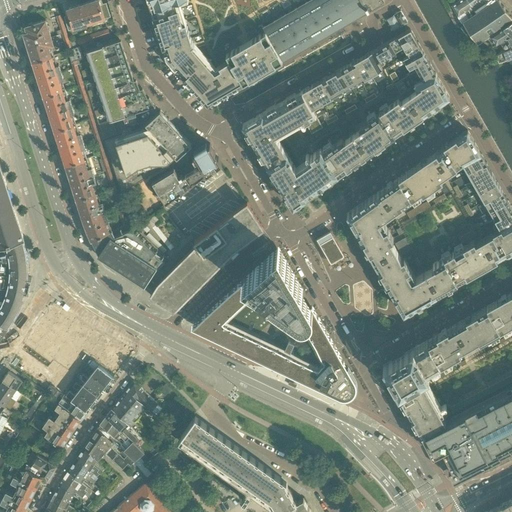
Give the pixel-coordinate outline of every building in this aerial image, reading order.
[(89,23),(103,19),(103,21),(105,20),(104,19),(110,17),(106,3),(100,5),(98,0),(93,0),(82,4),(67,9),(69,15),(64,17),(68,30),(74,29),(74,30),(75,30),(75,28),(89,23)] [(147,0),(166,59),(207,104),(227,92),(282,61),(261,25),(303,0),(147,0)] [(303,0),(261,25),(282,61),(283,60),(367,10),(382,0),(303,0)] [(458,17),(461,22),(493,0),(481,0),(472,7),(466,11),(458,17)] [(460,0),(459,1),(466,11),(472,7),(468,0),(460,0)] [(462,22),(469,33),(505,9),(498,0),(493,0),(461,22),(461,23),(462,22)] [(452,6),(458,17),(466,11),(459,1),(452,6)] [(477,43),(490,35),(511,20),(511,18),(505,9),(469,33),(477,43)] [(407,22),(400,11),(394,15),(394,16),(393,15),(387,19),(393,30),(400,26),(399,25),(400,25),(401,26),(407,22)] [(56,16),(64,41),(68,40),(60,15),(56,16)] [(25,32),(22,33),(22,34),(24,34),(26,41),(26,43),(27,46),(28,48),(31,56),(29,56),(31,61),(32,61),(32,62),(51,56),(48,46),(53,44),(45,20),(23,27),(25,32)] [(497,45),(501,42),(510,36),(511,38),(511,37),(511,20),(490,35),(497,45)] [(72,41),(72,43),(74,47),(110,35),(108,29),(72,41)] [(242,125),(293,207),(449,98),(410,30),(242,125)] [(501,42),(506,50),(511,47),(511,37),(511,38),(510,36),(501,42)] [(121,39),(100,46),(103,56),(124,49),(121,39)] [(113,86),(110,76),(107,66),(103,56),(100,46),(86,50),(109,120),(98,123),(103,138),(117,134),(112,120),(123,116),(125,121),(129,120),(128,117),(136,114),(135,112),(132,101),(126,103),(122,93),(125,92),(122,83),(113,86)] [(67,51),(71,61),(83,57),(80,47),(67,51)] [(511,47),(506,50),(504,51),(495,55),(499,63),(509,59),(511,57),(511,47)] [(127,59),(124,49),(103,56),(107,66),(127,59)] [(32,63),(31,63),(33,68),(34,68),(37,76),(38,77),(39,80),(39,82),(42,90),(39,91),(41,97),(62,90),(59,80),(63,79),(58,64),(54,65),(51,56),(32,62),(32,63)] [(78,85),(83,84),(77,64),(79,64),(78,59),(71,62),(78,85)] [(131,69),(127,59),(107,66),(110,76),(131,69)] [(134,79),(131,69),(110,76),(113,86),(122,83),(134,79)] [(136,78),(134,79),(122,83),(125,92),(140,88),(136,78)] [(78,85),(89,119),(93,118),(83,84),(78,85)] [(140,88),(125,92),(122,93),(126,103),(132,101),(148,96),(142,87),(140,88)] [(62,90),(41,97),(43,103),(45,102),(48,110),(48,112),(49,115),(50,116),(52,124),(51,125),(53,130),(54,131),(73,124),(70,115),(74,113),(69,98),(65,99),(62,90)] [(149,96),(148,96),(132,101),(135,112),(155,105),(149,96)] [(104,140),(119,193),(165,165),(175,158),(191,144),(190,143),(184,136),(182,134),(182,135),(176,127),(175,126),(168,119),(167,117),(165,115),(160,110),(141,127),(138,129),(104,140)] [(89,119),(100,154),(104,152),(93,118),(89,119)] [(54,131),(53,132),(55,137),(56,136),(59,144),(59,146),(60,149),(61,151),(63,159),(62,159),(64,165),(64,164),(65,165),(84,159),(81,149),(85,148),(80,132),(76,134),(73,124),(54,131)] [(462,164),(480,154),(467,131),(348,213),(404,311),(511,250),(511,222),(500,230),(494,220),(489,211),(483,201),(478,192),(473,183),(467,173),(462,164)] [(165,204),(221,162),(218,157),(217,155),(215,157),(213,154),(215,153),(210,143),(208,145),(206,143),(195,150),(196,152),(194,153),(202,165),(182,177),(181,175),(179,176),(174,167),(152,181),(165,204)] [(100,154),(111,188),(115,186),(104,152),(100,154)] [(486,163),(480,154),(462,164),(467,173),(486,163)] [(65,166),(64,166),(66,171),(67,171),(70,179),(70,180),(71,183),(72,185),(74,193),(73,194),(75,199),(95,193),(93,187),(97,186),(91,167),(88,157),(84,159),(65,165),(65,166)] [(491,172),(486,163),(467,173),(473,183),(491,172)] [(0,246),(24,239),(16,216),(10,197),(10,196),(8,189),(8,188),(7,188),(0,164),(0,246)] [(496,182),(491,172),(473,183),(478,192),(496,182)] [(502,191),(496,182),(478,192),(483,201),(502,191)] [(115,186),(111,188),(116,205),(121,204),(115,186)] [(507,200),(502,191),(483,201),(489,211),(507,200)] [(91,239),(91,240),(110,231),(106,223),(109,221),(102,201),(98,203),(95,193),(75,199),(76,200),(75,200),(77,205),(78,205),(82,216),(81,216),(83,222),(84,222),(84,224),(88,234),(87,235),(89,240),(91,239)] [(511,210),(511,208),(507,200),(489,211),(494,220),(511,210)] [(194,245),(189,240),(160,270),(165,275),(158,282),(150,295),(173,310),(233,250),(264,227),(247,201),(194,240),(195,241),(196,243),(194,245)] [(118,211),(123,225),(127,223),(122,210),(118,211)] [(511,222),(511,210),(494,220),(500,230),(511,222)] [(146,222),(151,228),(160,220),(155,214),(146,222)] [(110,231),(91,240),(92,242),(92,241),(98,254),(97,256),(144,286),(156,267),(157,268),(167,259),(137,229),(130,222),(127,223),(123,225),(110,231)] [(150,229),(144,224),(141,227),(146,233),(150,229)] [(317,239),(330,262),(331,263),(332,263),(343,257),(344,256),(344,255),(331,232),(317,239)] [(0,338),(4,332),(8,325),(9,326),(12,320),(16,314),(19,308),(22,301),(25,293),(24,293),(25,291),(27,292),(29,292),(31,277),(29,277),(27,276),(27,275),(28,275),(28,268),(28,260),(27,253),(26,245),(24,239),(0,246),(0,338)] [(313,313),(315,311),(300,284),(298,285),(295,281),(298,280),(292,270),(290,271),(287,267),(289,266),(284,256),(281,257),(279,253),(281,251),(278,246),(276,248),(266,253),(247,264),(189,321),(194,324),(191,326),(320,387),(322,384),(326,387),(324,390),(339,397),(342,398),(345,398),(348,397),(351,396),(354,394),(355,391),(357,388),(357,385),(357,382),(356,379),(348,365),(347,366),(343,359),(340,360),(338,357),(341,356),(336,347),(333,348),(331,345),(334,343),(330,336),(327,332),(325,333),(323,331),(326,329),(323,325),(321,326),(320,324),(322,322),(317,315),(315,316),(313,313)] [(511,291),(458,323),(383,365),(422,433),(450,419),(511,386),(511,291)] [(372,313),(372,296),(364,296),(364,300),(356,300),(357,314),(372,313)] [(24,360),(17,370),(34,384),(43,372),(38,368),(62,334),(118,371),(129,353),(63,309),(59,316),(51,310),(18,356),(24,360)] [(87,363),(85,365),(83,367),(84,368),(91,373),(107,386),(114,376),(98,364),(94,369),(89,365),(87,363)] [(2,379),(16,389),(22,380),(8,371),(2,379)] [(77,376),(79,378),(84,382),(100,394),(107,386),(91,373),(88,377),(80,372),(77,376)] [(2,379),(0,382),(0,390),(10,397),(16,389),(2,379)] [(134,380),(128,388),(152,409),(157,403),(134,380)] [(70,384),(77,390),(93,403),(100,394),(84,382),(81,386),(76,382),(75,383),(73,381),(70,384)] [(162,387),(159,390),(165,396),(168,392),(171,389),(166,384),(166,383),(162,387)] [(50,384),(45,391),(55,398),(60,392),(50,384)] [(511,386),(450,419),(422,433),(423,436),(427,443),(428,445),(432,452),(433,454),(438,451),(441,450),(446,459),(450,468),(448,469),(453,479),(456,478),(481,466),(511,449),(511,386)] [(152,409),(128,388),(122,395),(128,400),(133,406),(142,414),(145,410),(147,408),(149,410),(150,411),(152,409)] [(0,390),(0,402),(4,406),(10,397),(0,390)] [(71,399),(73,401),(86,411),(93,403),(77,390),(74,394),(69,391),(66,395),(71,399)] [(122,395),(117,402),(136,420),(139,417),(142,414),(133,406),(128,400),(122,395)] [(62,398),(59,402),(80,418),(81,419),(86,411),(73,401),(70,405),(62,398)] [(60,411),(57,416),(74,429),(78,424),(77,422),(80,418),(59,402),(55,407),(60,411)] [(117,402),(111,409),(128,423),(131,426),(136,420),(117,402)] [(193,410),(186,403),(181,407),(185,411),(183,414),(187,417),(193,410)] [(111,409),(106,416),(133,442),(136,439),(128,430),(131,426),(128,423),(111,409)] [(193,418),(182,432),(182,434),(181,434),(177,440),(272,507),(273,510),(274,511),(277,511),(279,511),(280,511),(280,510),(294,503),(297,501),(295,498),(286,482),(286,481),(195,415),(193,417),(193,418)] [(49,416),(45,422),(67,437),(70,433),(72,433),(74,429),(57,416),(54,420),(49,416)] [(106,416),(98,427),(109,438),(112,435),(116,438),(119,435),(125,441),(120,447),(123,450),(127,454),(134,461),(144,453),(133,442),(106,416)] [(67,437),(45,422),(43,425),(48,429),(44,434),(61,446),(61,445),(63,445),(65,442),(65,441),(67,437)] [(88,441),(84,447),(98,459),(98,458),(101,455),(104,452),(123,469),(128,463),(130,465),(132,463),(134,461),(127,454),(125,457),(124,458),(112,447),(110,448),(109,447),(113,441),(109,438),(98,427),(88,441)] [(172,434),(166,438),(169,443),(175,438),(176,438),(172,434)] [(11,443),(8,441),(3,450),(6,452),(11,443)] [(159,444),(153,448),(156,452),(162,448),(159,444)] [(84,447),(79,453),(102,471),(104,468),(96,462),(98,459),(84,447)] [(100,474),(102,471),(79,453),(76,459),(90,471),(93,473),(97,476),(99,473),(100,474)] [(26,462),(24,466),(41,477),(47,481),(56,466),(52,463),(38,455),(33,463),(28,459),(27,462),(26,461),(26,462)] [(17,485),(15,490),(32,498),(34,493),(34,492),(41,477),(24,466),(8,456),(7,457),(4,462),(11,466),(9,470),(11,474),(14,476),(11,482),(17,485)] [(146,476),(147,476),(151,473),(143,464),(145,462),(144,461),(140,456),(134,461),(132,463),(133,464),(135,466),(137,465),(139,468),(143,472),(146,476)] [(93,473),(90,471),(76,459),(72,465),(87,478),(94,484),(96,481),(91,477),(93,473)] [(94,484),(87,478),(72,465),(71,466),(67,471),(81,483),(83,480),(87,485),(91,487),(94,484)] [(81,483),(67,471),(63,477),(87,496),(88,497),(90,494),(84,489),(86,487),(81,483)] [(63,477),(59,483),(73,495),(75,491),(77,492),(76,493),(82,498),(84,499),(87,496),(63,477)] [(143,484),(134,492),(128,497),(118,506),(116,504),(114,506),(115,508),(110,511),(142,511),(144,511),(149,511),(177,511),(164,496),(162,493),(162,494),(152,482),(146,481),(143,484)] [(59,483),(54,493),(70,502),(71,498),(73,499),(72,500),(76,503),(79,499),(73,495),(59,483)] [(6,491),(3,496),(25,508),(28,504),(29,503),(32,498),(15,490),(13,494),(6,491)] [(54,493),(51,500),(72,511),(73,511),(75,509),(68,505),(70,502),(54,493)] [(0,501),(7,506),(5,511),(7,511),(23,511),(25,508),(3,496),(0,501)] [(311,511),(303,498),(297,501),(294,503),(280,510),(280,511),(279,511),(278,511),(311,511)] [(511,511),(511,498),(486,511),(511,511)] [(72,511),(51,500),(47,507),(55,511),(72,511)]
